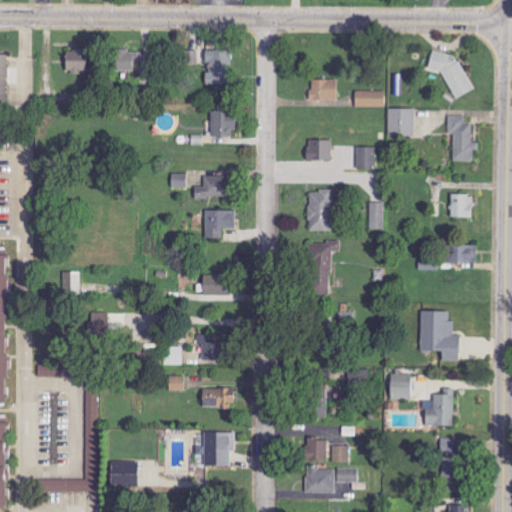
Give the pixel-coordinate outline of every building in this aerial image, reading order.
[(66,50),(66,72),(89,72),(89,50),(66,50)] [(199,51),(186,50),(185,64),(198,64),(199,51)] [(226,85),(226,72),(234,73),(234,51),(208,50),(207,85),(226,85)] [(115,72),(133,71),(133,62),(143,62),(143,51),(114,51),(115,72)] [(8,56),(0,55),(0,103),(7,103),(8,56)] [(337,100),(337,79),(310,80),(311,101),(337,100)] [(386,91),(356,91),(356,107),(386,107),(386,91)] [(389,137),(416,137),(416,109),(389,109),(389,137)] [(212,138),(235,137),(235,112),(212,112),(212,138)] [(454,135),(454,161),(471,162),(472,116),(449,116),(448,135),(454,135)] [(308,161),(332,160),(332,140),(308,141),(308,161)] [(358,169),(377,169),(377,147),(358,147),(358,169)] [(188,174),(173,173),(173,188),(188,188),(188,174)] [(196,198),(227,198),(227,177),(204,177),(204,187),(196,187),(196,198)] [(332,231),(333,191),(311,190),(310,230),(332,231)] [(451,217),(474,218),(475,195),(452,194),(451,217)] [(385,203),(370,203),(371,230),(386,230),(385,203)] [(236,229),(236,211),(206,211),(206,239),(223,239),(224,229),(236,229)] [(340,242),(310,243),(311,293),(332,293),(332,252),(340,252),(340,242)] [(447,263),(477,264),(477,245),(447,245),(447,263)] [(11,406),(0,406),(0,261),(11,261),(11,280),(14,280),(14,305),(10,305),(10,359),(14,359),(14,384),(10,384),(11,406)] [(82,273),(64,272),(63,296),(82,296),(82,273)] [(203,295),(230,296),(231,276),(203,276),(203,295)] [(449,312),(422,312),(422,351),(443,352),(443,361),(460,361),(461,336),(454,335),(455,321),(449,321),(449,312)] [(125,330),(126,314),(93,313),(92,335),(111,336),(111,330),(125,330)] [(199,335),(198,344),(203,345),(203,361),(221,361),(222,335),(199,335)] [(184,365),(183,347),(165,347),(165,365),(184,365)] [(39,377),(61,377),(61,366),(39,366),(39,377)] [(390,399),(412,400),(413,375),(391,374),(390,399)] [(185,376),(169,376),(170,392),(185,391),(185,376)] [(328,387),(309,387),(308,417),(327,418),(328,387)] [(203,408),(235,408),(235,388),(203,389),(203,408)] [(455,389),(445,389),(445,395),(435,395),(435,410),(426,410),(426,427),(455,426),(455,389)] [(87,394),(86,480),(42,479),(42,491),(97,492),(99,394),(87,394)] [(0,511),(0,424),(12,424),(12,511),(0,511)] [(231,466),(231,451),(236,451),(236,432),(205,433),(205,443),(196,444),(197,467),(231,466)] [(442,451),(456,452),(456,439),(442,438),(442,451)] [(327,462),(327,440),(306,439),(306,461),(327,462)] [(333,462),(350,463),(351,446),(333,446),(333,462)] [(443,473),(437,473),(438,493),(460,493),(459,457),(443,457),(443,473)] [(110,488),(138,489),(138,462),(110,462),(110,488)] [(336,470),(319,470),(320,466),(307,466),(306,493),(335,493),(336,470)] [(359,482),(360,468),(339,468),(339,482),(359,482)]
